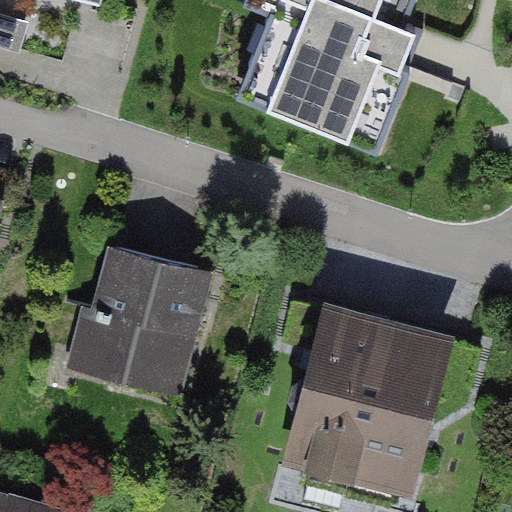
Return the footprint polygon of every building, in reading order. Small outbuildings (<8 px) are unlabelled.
[(383,0),(257,0),(216,109),(348,159),(400,21),(379,13),(383,0)] [(0,251),(12,203),(0,200),(0,251)] [(181,415),(220,271),(96,238),(58,383),(181,415)] [(389,319),(313,300),(268,470),(344,490),(389,319)] [(461,338),(389,319),(344,490),(416,509),(461,338)]
